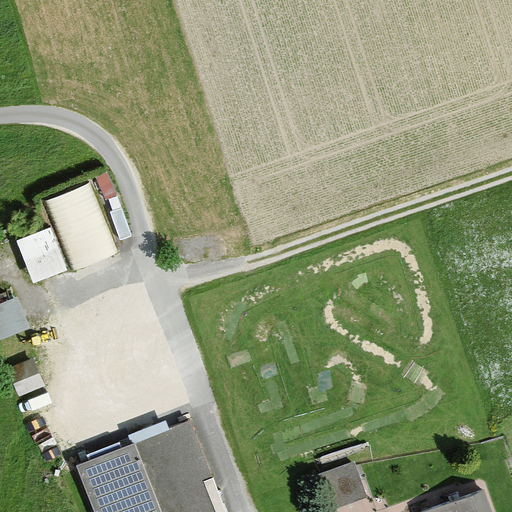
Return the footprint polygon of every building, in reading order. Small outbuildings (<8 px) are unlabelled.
[(19,224),(34,267),(69,255),(73,263),(117,248),(90,171),(48,186),(57,211),(19,224)] [(0,292),(0,326),(1,328),(31,319),(21,286),(0,292)] [(222,511),(190,426),(77,468),(93,511),(222,511)] [(333,511),(364,500),(351,466),(320,477),(333,511)] [(483,511),(478,494),(424,511),(483,511)]
